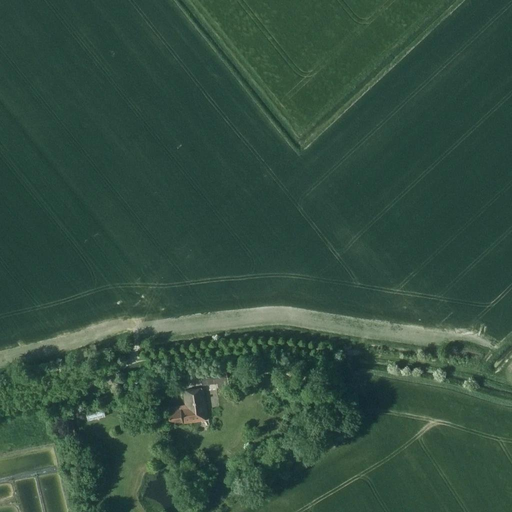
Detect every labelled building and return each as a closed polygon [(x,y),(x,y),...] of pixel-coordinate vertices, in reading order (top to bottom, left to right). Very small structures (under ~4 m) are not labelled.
[(258,372),(272,371),(271,362),(257,363),(258,372)] [(230,367),(231,378),(245,376),(244,365),(230,367)] [(227,386),(224,368),(202,372),(204,385),(217,383),(218,387),(227,386)] [(209,419),(204,388),(184,391),(186,405),(168,408),(171,425),(209,419)] [(63,425),(65,436),(75,435),(74,423),(63,425)] [(343,433),(346,438),(357,433),(354,428),(343,433)]
